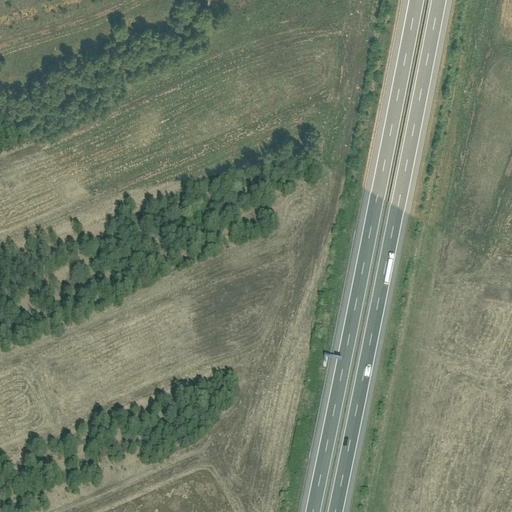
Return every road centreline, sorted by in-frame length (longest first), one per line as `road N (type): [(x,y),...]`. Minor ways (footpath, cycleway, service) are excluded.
road 1 (motorway): [(336,511),(439,0)]
road 2 (motorway): [(415,0),(313,511)]
